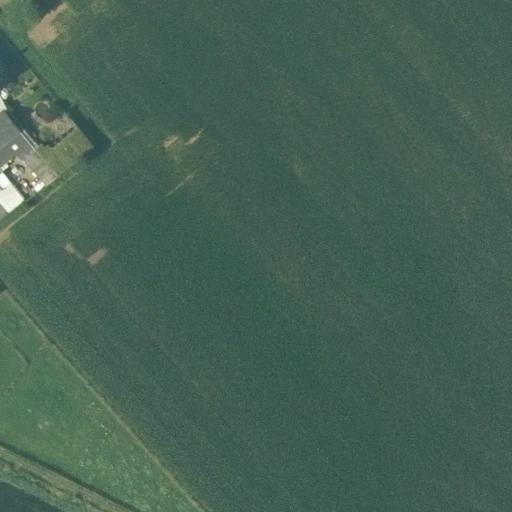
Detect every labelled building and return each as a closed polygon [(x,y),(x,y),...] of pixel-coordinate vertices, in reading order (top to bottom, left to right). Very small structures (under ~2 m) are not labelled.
[(0,61),(0,81),(10,74),(0,61)] [(3,110),(0,112),(0,146),(20,130),(3,110)] [(77,125),(50,147),(47,143),(44,146),(41,142),(34,147),(35,148),(34,148),(47,164),(57,175),(93,145),(77,125)] [(20,130),(0,146),(0,165),(16,151),(22,159),(34,148),(35,148),(34,147),(20,130)] [(57,175),(47,164),(37,173),(46,184),(57,175)] [(23,199),(9,182),(0,189),(0,206),(6,214),(23,199)]
